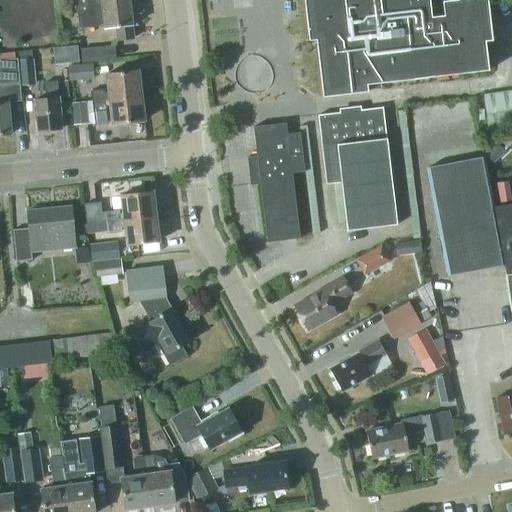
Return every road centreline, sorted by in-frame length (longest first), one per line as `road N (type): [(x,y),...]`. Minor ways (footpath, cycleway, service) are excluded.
road 1 (residential): [(338,511),(318,442),(200,217),(193,156)]
road 2 (residential): [(0,175),(193,156)]
road 3 (residential): [(193,156),(174,0)]
road 4 (residential): [(357,511),(511,480)]
